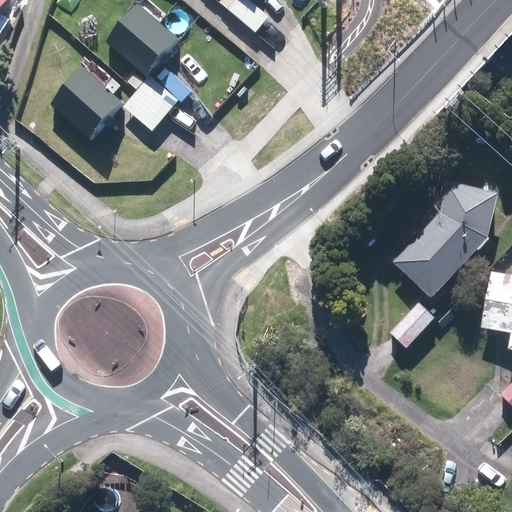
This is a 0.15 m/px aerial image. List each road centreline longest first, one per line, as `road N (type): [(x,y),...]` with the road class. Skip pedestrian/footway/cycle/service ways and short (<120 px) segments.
road 1 (residential): [(491,0),(319,172)]
road 2 (secondary): [(186,338),(221,392),(333,497),(337,511)]
road 3 (residential): [(134,268),(319,172)]
road 4 (residential): [(319,172),(227,264),(187,320)]
road 5 (secondary): [(284,511),(132,404)]
road 6 (secondary): [(117,406),(39,450),(0,483)]
road 7 (secondary): [(0,194),(107,269)]
